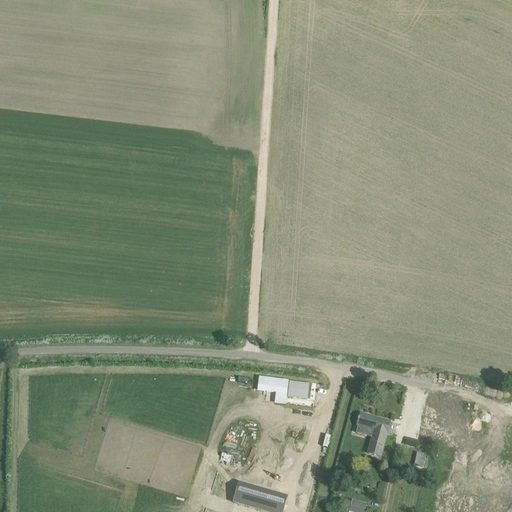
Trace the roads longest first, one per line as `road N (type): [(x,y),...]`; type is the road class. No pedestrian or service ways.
road 1 (residential): [(0,352),(203,350),(369,369)]
road 2 (track): [(274,0),(250,355)]
